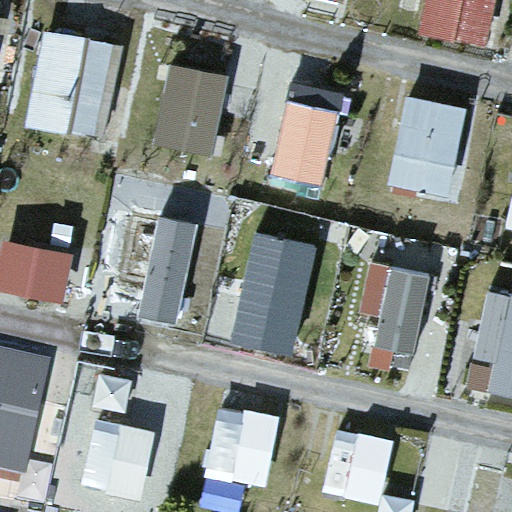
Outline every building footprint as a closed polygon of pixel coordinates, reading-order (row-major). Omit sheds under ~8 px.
[(431,0),(427,29),(494,38),(499,0),(431,0)] [(109,132),(122,33),(44,23),(31,122),(109,132)] [(214,151),(233,68),(173,54),(155,138),(214,151)] [(277,171),(330,178),(343,81),(291,74),(277,171)] [(455,196),(477,101),(410,86),(388,181),(455,196)] [(295,344),(321,237),(259,222),(232,329),(295,344)] [(7,228),(0,259),(0,281),(64,296),(76,245),(7,228)] [(384,306),(379,336),(419,344),(433,264),(373,253),(364,303),(384,306)] [(478,349),(497,351),(493,385),(511,387),(511,284),(486,282),(478,349)] [(0,469),(24,475),(55,356),(0,341),(0,469)] [(271,483),(284,408),(222,397),(209,472),(271,483)] [(96,414),(89,480),(148,487),(155,421),(96,414)] [(342,421),(328,484),(382,496),(396,434),(342,421)] [(447,510),(455,511),(492,511),(503,470),(460,460),(447,510)]
